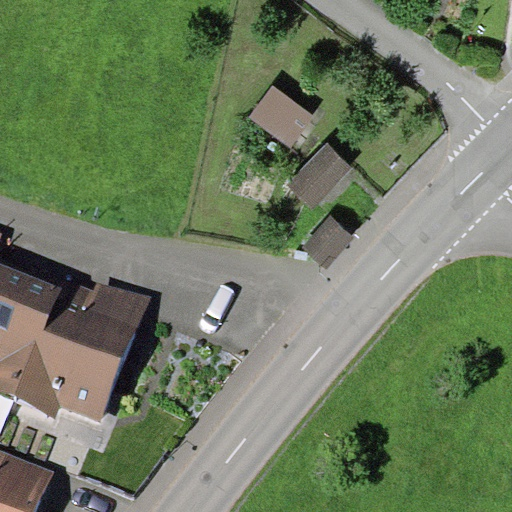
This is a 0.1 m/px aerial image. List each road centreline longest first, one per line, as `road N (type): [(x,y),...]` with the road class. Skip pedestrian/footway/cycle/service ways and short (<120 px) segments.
road 1 (residential): [(0,216),(296,283),(343,319)]
road 2 (tertiary): [(187,511),(343,319)]
road 3 (residential): [(327,0),(486,111),(510,143)]
road 4 (tertiary): [(343,319),(470,184)]
